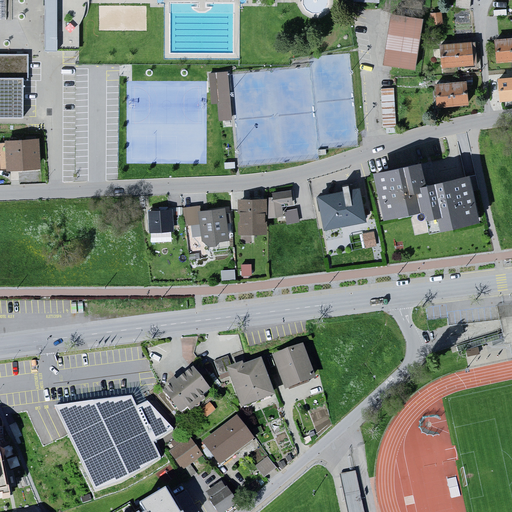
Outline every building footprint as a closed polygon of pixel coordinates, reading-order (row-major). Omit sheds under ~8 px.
[(44,0),(45,51),(79,51),(79,25),(82,19),(84,13),(86,6),(86,3),(86,0),(44,0)] [(466,0),(450,0),(451,10),(466,11),(466,0)] [(391,14),(383,65),(415,70),(423,19),(391,14)] [(437,15),(426,16),(426,27),(438,26),(437,15)] [(511,39),(492,41),(493,64),(511,62),(511,39)] [(468,45),(436,47),(437,70),(469,68),(468,45)] [(0,118),(23,118),(24,81),(29,81),(29,54),(0,53),(0,118)] [(228,72),(208,73),(209,93),(210,104),(217,104),(219,121),(222,121),(232,120),(228,75),(228,72)] [(511,78),(495,80),(496,104),(511,102),(511,78)] [(463,83),(430,85),(432,108),(464,106),(463,83)] [(394,88),(380,89),(382,128),(396,127),(394,88)] [(39,138),(0,140),(0,169),(5,170),(40,167),(39,138)] [(383,218),(424,209),(428,231),(477,221),(468,175),(425,184),(420,163),(373,173),(383,218)] [(268,216),(282,214),(282,206),(295,204),(293,188),(272,191),(272,195),(267,195),(268,216)] [(356,190),(315,198),(321,229),(362,222),(356,190)] [(262,201),(234,201),(235,236),(263,235),(262,201)] [(299,208),(286,210),(288,224),(301,222),(299,208)] [(221,211),(195,214),(198,244),(224,242),(221,211)] [(168,212),(144,213),(145,233),(169,232),(168,212)] [(369,235),(358,237),(361,251),(372,249),(369,235)] [(251,264),(240,265),(241,276),(252,276),(251,264)] [(234,270),(221,271),(221,281),(235,280),(234,270)] [(301,347),(269,359),(281,392),(313,381),(301,347)] [(466,350),(467,357),(479,354),(478,347),(466,350)] [(258,361),(225,372),(237,409),(271,398),(258,361)] [(189,371),(161,394),(178,415),(206,392),(189,371)] [(131,398),(55,408),(68,434),(95,492),(121,483),(146,469),(160,459),(153,444),(173,431),(147,403),(136,408),(131,398)] [(205,406),(195,415),(200,421),(210,413),(205,406)] [(234,420),(199,446),(216,468),(250,443),(234,420)] [(185,441),(165,455),(178,473),(197,458),(185,441)] [(270,457),(258,466),(266,478),(279,468),(270,457)] [(354,471),(340,473),(347,511),(364,511),(355,470),(354,471)] [(111,511),(198,511),(187,489),(174,497),(168,488),(139,504),(140,507),(135,511),(130,501),(111,511)] [(223,492),(207,503),(212,511),(225,511),(233,506),(223,492)]
